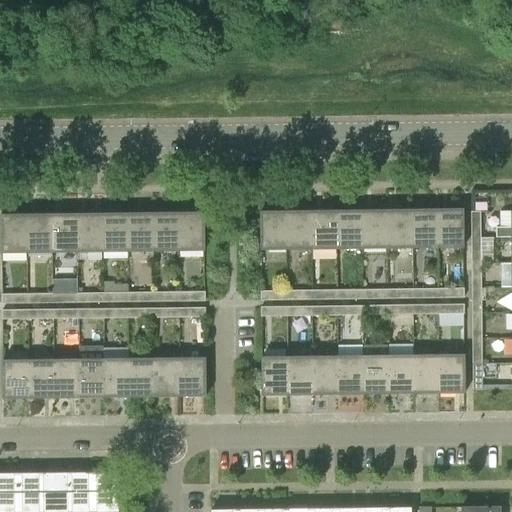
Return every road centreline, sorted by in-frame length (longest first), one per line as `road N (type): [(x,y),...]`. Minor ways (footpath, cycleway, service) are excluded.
road 1 (tertiary): [(0,139),(511,132)]
road 2 (residential): [(172,436),(511,431)]
road 3 (residential): [(0,439),(172,436)]
